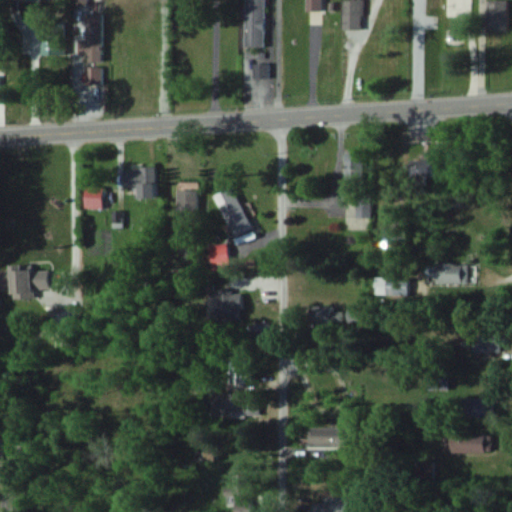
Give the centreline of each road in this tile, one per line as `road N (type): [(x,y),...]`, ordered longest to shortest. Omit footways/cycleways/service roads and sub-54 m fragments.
road 1 (secondary): [(0,135),(511,102)]
road 2 (residential): [(277,511),(277,119)]
